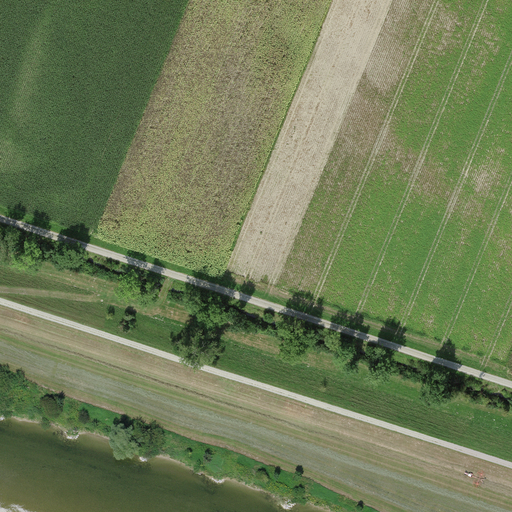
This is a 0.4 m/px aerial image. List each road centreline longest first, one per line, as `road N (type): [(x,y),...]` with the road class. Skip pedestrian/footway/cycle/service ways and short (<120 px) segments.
road 1 (track): [(0,217),(511,382)]
road 2 (track): [(0,301),(511,465)]
